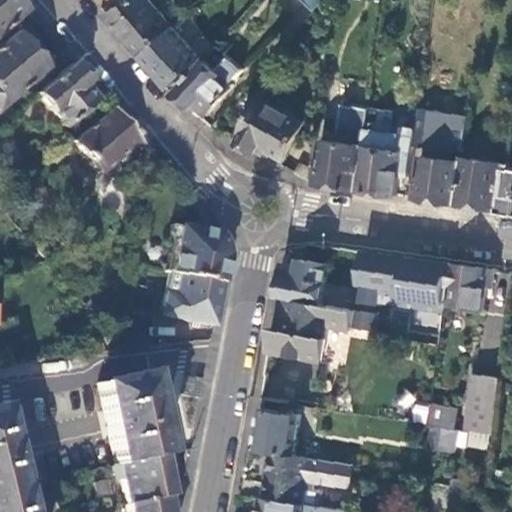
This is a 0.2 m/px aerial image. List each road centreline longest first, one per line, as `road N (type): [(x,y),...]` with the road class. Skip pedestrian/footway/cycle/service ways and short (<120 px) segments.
road 1 (residential): [(259,210),(208,511)]
road 2 (residential): [(259,210),(65,0)]
road 3 (residential): [(259,210),(511,243)]
